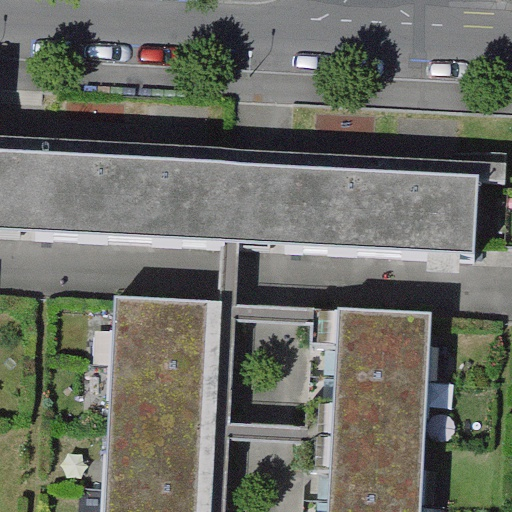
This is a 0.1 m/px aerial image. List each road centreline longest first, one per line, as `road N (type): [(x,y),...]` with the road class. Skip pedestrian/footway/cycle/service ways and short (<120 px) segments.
road 1 (residential): [(0,22),(372,37)]
road 2 (residential): [(372,37),(511,45)]
